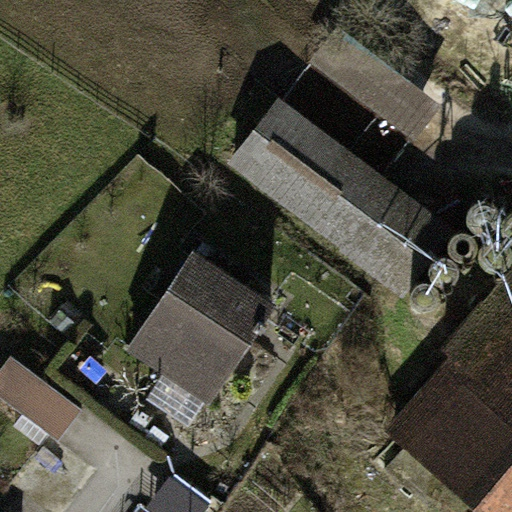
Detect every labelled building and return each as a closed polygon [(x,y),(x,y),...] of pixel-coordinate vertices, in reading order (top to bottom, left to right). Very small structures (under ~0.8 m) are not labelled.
[(456,229),(286,102),(240,160),(408,289),(456,229)] [(497,201),(491,199),(484,200),(478,202),(474,207),(471,213),(471,219),(473,225),(477,230),(482,233),(489,234),(495,233),(500,229),(504,224),(506,217),(505,211),(502,206),(497,201)] [(466,228),(461,229),(457,232),(453,236),(452,241),(452,247),(454,252),(457,255),(462,258),(467,259),(473,258),(477,255),(480,251),(482,246),(482,240),(480,235),(476,231),(471,229),(466,228)] [(511,239),(508,237),(502,235),(496,235),(490,238),(485,242),(483,248),(482,254),(484,260),(488,265),(494,268),(500,269),(507,268),(511,264),(511,263),(511,239)] [(447,253),(442,254),(437,257),(434,261),(433,266),(433,272),(435,276),(438,280),(443,283),(448,284),(453,282),(458,280),(461,275),(463,270),(463,265),(461,260),(457,256),(452,254),(447,253)] [(275,307),(195,255),(133,348),(213,401),(260,330),(263,332),(268,324),(265,321),(275,307)] [(428,279),(423,280),(418,283),(415,287),(414,292),(414,297),(416,302),(419,306),(424,309),(429,309),(435,308),(439,305),(442,301),(444,296),(444,291),(442,286),(438,282),(433,279),(428,279)] [(403,418),(392,432),(399,439),(404,434),(415,443),(388,470),(434,509),(460,482),(494,511),(511,511),(511,316),(490,298),(448,346),(463,360),(407,422),(403,418)] [(86,410),(15,357),(0,377),(0,395),(62,442),(86,410)] [(170,472),(145,502),(157,511),(207,511),(212,507),(170,472)]
